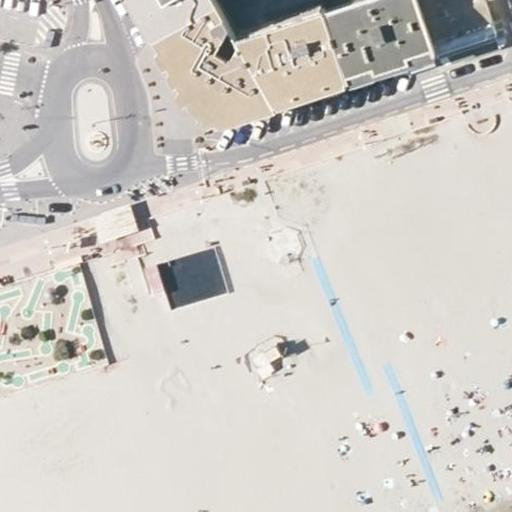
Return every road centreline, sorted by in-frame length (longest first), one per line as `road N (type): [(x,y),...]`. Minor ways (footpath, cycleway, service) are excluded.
road 1 (residential): [(127,171),(243,154),(511,66)]
road 2 (residential): [(127,171),(134,100),(126,76),(95,59)]
